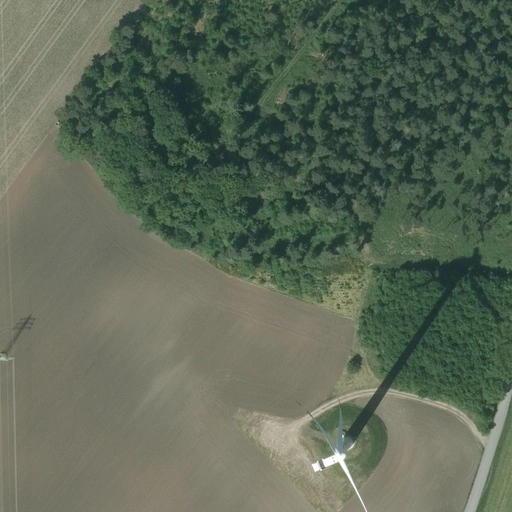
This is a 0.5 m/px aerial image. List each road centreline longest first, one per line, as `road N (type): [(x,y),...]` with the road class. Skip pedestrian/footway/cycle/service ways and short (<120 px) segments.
road 1 (track): [(488,440),(450,409),(393,390),(343,397),(290,433)]
road 2 (track): [(511,360),(467,511)]
